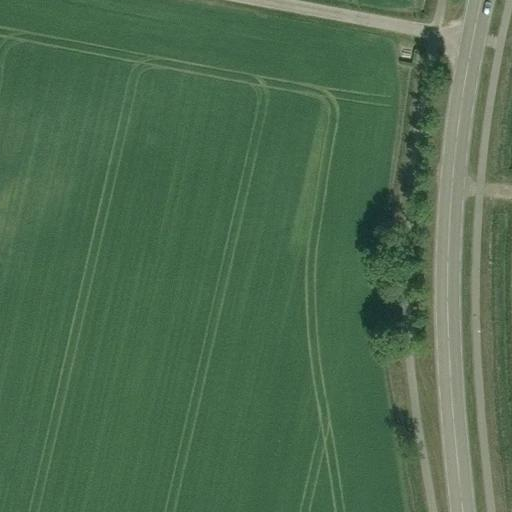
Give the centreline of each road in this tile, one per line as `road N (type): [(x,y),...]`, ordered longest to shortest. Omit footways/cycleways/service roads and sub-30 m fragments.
road 1 (secondary): [(461,511),(449,372),(453,206),(483,0)]
road 2 (unclassified): [(244,0),(432,35)]
